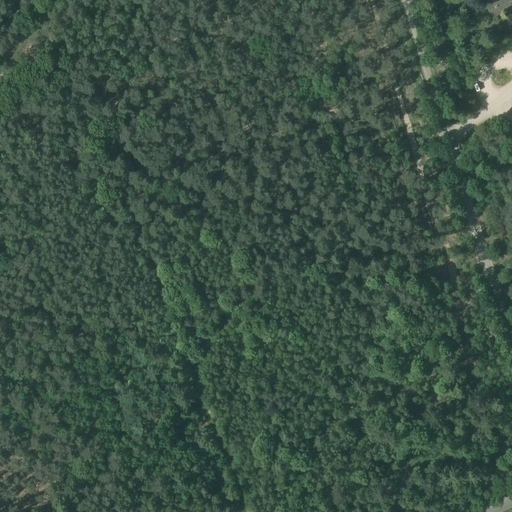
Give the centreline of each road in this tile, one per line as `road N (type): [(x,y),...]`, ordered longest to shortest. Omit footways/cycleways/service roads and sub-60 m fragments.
road 1 (unknown): [(382,0),(511,438)]
road 2 (unclassified): [(511,343),(406,0)]
